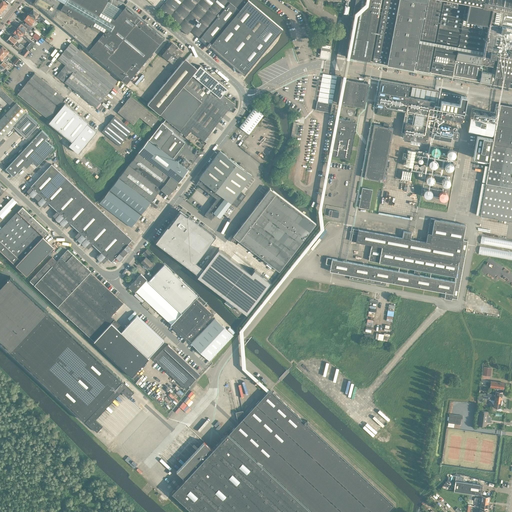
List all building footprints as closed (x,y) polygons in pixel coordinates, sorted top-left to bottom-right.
[(107,0),(35,0),(33,3),(38,8),(38,7),(89,49),(88,50),(122,78),(121,79),(126,83),(164,38),(125,6),(122,9),(107,1),(107,0)] [(239,9),(247,0),(166,0),(158,10),(187,34),(191,30),(200,38),(200,37),(230,1),(239,9)] [(241,72),(244,75),(282,29),(248,0),(247,0),(239,9),(230,1),(200,37),(207,44),(206,45),(208,47),(210,46),(215,50),(216,49),(219,47),(221,54),(225,53),(227,59),(231,58),(234,64),(237,63),(241,72)] [(511,0),(355,0),(345,56),(370,61),(370,60),(372,60),(372,61),(413,69),(413,67),(415,68),(415,69),(428,72),(429,70),(430,70),(430,72),(452,76),(480,81),(479,83),(480,83),(480,81),(489,83),(489,84),(490,84),(490,83),(493,84),(493,85),(493,84),(511,87),(511,58),(507,58),(508,53),(511,53),(511,0)] [(39,14),(33,9),(29,13),(35,18),(39,14)] [(24,19),(24,20),(26,22),(25,24),(31,29),(32,27),(30,25),(34,20),(28,15),(26,17),(25,17),(24,18),(24,19)] [(25,30),(28,33),(31,29),(25,24),(23,22),(22,24),(21,23),(17,28),(23,33),(25,30)] [(13,32),(13,33),(19,38),(22,35),(30,42),(33,44),(35,43),(17,28),(16,30),(15,30),(14,30),(13,31),(13,32)] [(7,40),(12,45),(15,43),(18,46),(20,44),(10,36),(7,40)] [(172,42),(172,43),(162,55),(172,64),(175,61),(174,60),(175,58),(176,59),(183,52),(178,47),(177,48),(178,46),(172,42)] [(57,76),(68,85),(67,87),(70,89),(71,88),(95,107),(111,89),(117,81),(81,51),(82,50),(79,48),(78,49),(70,43),(58,59),(65,65),(57,76)] [(320,54),(320,57),(328,58),(329,52),(330,46),(322,44),(320,52),(320,54)] [(2,46),(0,48),(0,51),(5,56),(6,56),(7,57),(9,56),(7,54),(9,51),(2,46)] [(17,57),(12,62),(15,65),(20,60),(17,57)] [(190,130),(202,139),(204,141),(228,109),(230,111),(235,105),(234,104),(227,99),(222,95),(227,88),(200,65),(197,69),(190,62),(185,58),(167,80),(164,83),(147,104),(160,114),(180,130),(180,131),(186,136),(190,130)] [(48,119),(65,98),(35,73),(18,94),(48,119)] [(323,73),(317,101),(332,104),(337,76),(323,73)] [(337,103),(360,107),(364,108),(369,84),(341,79),(337,103)] [(381,81),(376,106),(405,111),(401,132),(404,132),(403,137),(413,139),(418,140),(427,142),(431,116),(444,118),(445,119),(449,119),(462,122),(463,112),(464,112),(467,96),(466,96),(460,95),(441,92),(412,87),(410,96),(408,96),(409,86),(381,81)] [(118,111),(133,124),(139,117),(152,127),(159,119),(130,96),(118,111)] [(332,104),(317,101),(315,110),(330,113),(332,104)] [(26,112),(16,103),(0,119),(0,145),(2,144),(1,143),(2,142),(0,140),(9,130),(11,132),(15,128),(13,127),(13,126),(26,112)] [(69,145),(78,153),(96,131),(87,124),(88,122),(65,103),(49,122),(72,141),(69,145)] [(500,104),(499,109),(498,113),(472,108),(470,117),(479,118),(479,119),(471,118),(468,132),(493,136),(493,134),(494,135),(491,154),(489,154),(492,138),(477,135),(473,157),(488,160),(488,158),(490,159),(482,204),(480,215),(511,221),(511,107),(500,105),(500,104)] [(239,127),(249,134),(264,114),(255,106),(239,127)] [(26,112),(13,126),(26,138),(39,124),(26,112)] [(102,131),(119,146),(132,130),(126,125),(129,121),(127,119),(124,123),(114,116),(102,131)] [(338,118),(332,152),(331,156),(350,159),(357,123),(350,122),(350,121),(338,118)] [(148,139),(139,151),(178,182),(188,170),(173,158),(185,142),(172,132),(173,131),(162,122),(148,139)] [(364,178),(383,181),(393,128),(388,127),(389,124),(384,123),(383,126),(374,124),(364,178)] [(16,158),(24,165),(26,167),(32,162),(36,166),(54,147),(45,139),(48,136),(42,130),(16,158)] [(405,165),(412,167),(415,151),(408,150),(405,165)] [(455,150),(447,150),(448,159),(455,158),(455,150)] [(178,182),(139,151),(129,165),(160,189),(168,195),(178,182)] [(200,178),(197,183),(217,198),(204,214),(211,219),(215,214),(219,217),(231,202),(236,206),(245,195),(240,190),(252,175),(220,151),(199,178),(200,178)] [(24,165),(16,158),(5,168),(14,176),(24,165)] [(180,163),(187,168),(189,164),(183,160),(180,163)] [(31,186),(27,191),(33,197),(34,196),(38,200),(62,174),(63,172),(60,169),(59,171),(51,164),(46,170),(31,186)] [(129,165),(119,177),(151,202),(160,189),(129,165)] [(401,179),(410,181),(411,172),(402,171),(401,179)] [(62,174),(38,200),(37,201),(44,207),(48,203),(53,207),(73,185),(73,184),(74,183),(72,181),(71,182),(68,179),(69,178),(66,176),(65,177),(62,174)] [(151,202),(119,177),(109,190),(141,214),(151,202)] [(448,187),(451,179),(443,177),(441,184),(448,187)] [(53,215),(59,221),(84,195),(73,185),(53,207),(57,211),(53,215)] [(233,236),(279,271),(316,223),(270,188),(233,236)] [(358,207),(369,209),(372,189),(362,188),(358,207)] [(425,188),(424,196),(431,197),(432,189),(425,188)] [(109,190),(99,203),(131,227),(141,214),(109,190)] [(447,191),(439,191),(439,199),(448,199),(447,191)] [(70,223),(75,227),(95,205),(84,195),(59,221),(66,228),(70,223)] [(0,210),(0,216),(2,218),(11,209),(10,209),(17,202),(12,197),(0,210)] [(75,236),(84,245),(109,218),(95,205),(75,227),(79,231),(75,236)] [(43,236),(48,231),(47,231),(32,216),(29,214),(26,210),(25,210),(22,207),(13,217),(0,229),(0,250),(26,275),(53,246),(51,248),(41,239),(43,237),(42,237),(43,236)] [(167,226),(155,242),(198,274),(197,276),(244,311),(245,312),(246,313),(271,281),(270,281),(269,280),(254,269),(251,273),(218,248),(203,268),(196,262),(215,236),(188,215),(188,216),(180,210),(168,227),(167,226)] [(92,244),(101,252),(121,230),(109,218),(84,245),(88,248),(92,244)] [(327,257),(326,263),(331,264),(329,271),(350,274),(349,279),(360,281),(385,286),(386,281),(435,290),(444,292),(445,292),(444,298),(451,300),(452,298),(457,299),(468,241),(463,240),(465,225),(430,218),(426,241),(426,242),(410,239),(410,238),(412,233),(412,232),(405,231),(403,231),(402,237),(402,238),(360,230),(358,229),(353,229),(351,241),(356,242),(356,241),(360,242),(372,244),(371,248),(369,260),(414,269),(413,274),(368,265),(360,264),(327,257)] [(101,252),(96,256),(103,263),(107,258),(118,247),(128,236),(121,230),(101,252)] [(128,236),(118,247),(125,254),(132,247),(128,244),(132,239),(128,236)] [(480,244),(511,249),(511,241),(481,236),(480,244)] [(478,254),(511,260),(511,251),(480,246),(478,254)] [(118,247),(107,258),(111,262),(115,257),(119,261),(125,254),(118,247)] [(149,250),(142,257),(153,267),(160,260),(149,250)] [(153,276),(148,282),(181,313),(196,298),(198,296),(164,264),(157,272),(153,276)] [(148,280),(151,277),(150,276),(149,276),(147,274),(149,272),(146,269),(142,273),(148,280)] [(129,286),(135,292),(136,291),(145,300),(150,304),(152,306),(153,308),(160,314),(163,316),(164,317),(166,319),(168,321),(169,322),(171,324),(170,325),(172,326),(180,334),(182,336),(184,338),(186,340),(196,330),(212,313),(210,312),(210,311),(211,309),(208,307),(207,308),(201,303),(201,302),(206,307),(207,305),(208,305),(199,296),(198,296),(197,298),(200,302),(196,298),(181,313),(148,282),(146,280),(147,279),(141,274),(140,274),(141,274),(129,286)] [(386,320),(392,321),(395,305),(389,304),(388,308),(386,320)] [(122,380),(47,311),(9,350),(84,420),(122,380)] [(214,315),(212,313),(196,330),(198,332),(214,315)] [(111,322),(94,341),(131,376),(149,358),(148,357),(163,341),(164,340),(162,339),(162,338),(160,337),(158,335),(156,333),(155,332),(153,330),(151,328),(149,327),(148,325),(146,324),(144,322),(142,320),(141,319),(139,317),(137,315),(136,315),(121,332),(111,322)] [(191,343),(210,360),(233,335),(215,318),(191,343)] [(153,359),(154,359),(185,389),(200,374),(199,374),(168,344),(153,359)] [(491,372),(492,368),(483,366),(482,375),(488,376),(488,371),(491,372)] [(385,511),(393,504),(269,389),(267,392),(244,416),(243,413),(236,414),(238,423),(228,433),(226,432),(224,433),(225,434),(212,449),(209,447),(182,477),(185,479),(172,492),(193,511),(385,511)] [(501,398),(487,396),(483,395),(483,398),(494,400),(493,407),(500,408),(500,405),(501,398)] [(478,425),(485,426),(487,411),(480,410),(478,425)] [(448,423),(460,424),(461,418),(462,419),(463,416),(449,414),(448,423)] [(176,471),(182,477),(209,447),(202,441),(176,471)] [(464,482),(455,480),(453,490),(463,492),(477,494),(479,484),(464,482)] [(477,501),(474,500),(474,503),(480,504),(480,507),(487,508),(488,502),(477,501)]
